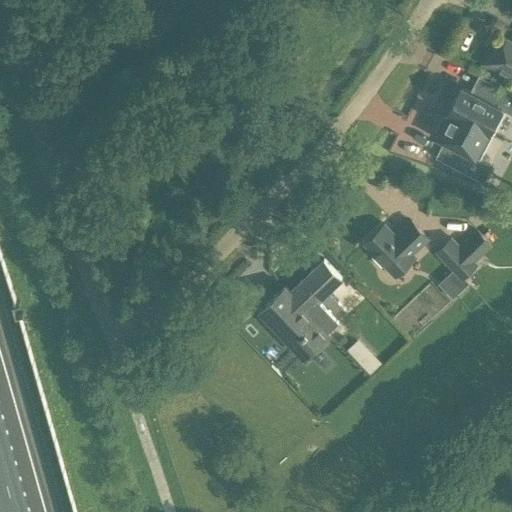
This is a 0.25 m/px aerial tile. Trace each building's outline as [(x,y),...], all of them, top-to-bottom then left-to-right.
[(511,40),(502,35),(496,47),(492,46),(483,62),(500,71),(502,67),(511,72),(511,40)] [(489,99),(462,85),(449,110),(493,133),(506,110),(511,112),(511,90),(497,83),(489,99)] [(493,133),(449,110),(449,111),(450,111),(447,116),(444,115),(437,128),(440,130),(437,136),(463,149),(454,165),(485,181),(494,164),(481,157),(493,133)] [(429,237),(421,228),(413,220),(397,235),(386,223),(365,242),(377,254),(375,256),(383,264),(385,263),(396,274),(416,255),(413,252),(429,237)] [(453,237),(438,251),(463,277),(477,263),(475,260),(492,244),(478,229),(461,246),(453,237)] [(325,259),(291,291),(309,309),(342,277),(325,259)] [(331,333),(309,309),(291,291),(286,285),(261,309),(306,357),(331,333)] [(361,335),(349,346),(372,371),(384,359),(361,335)]
